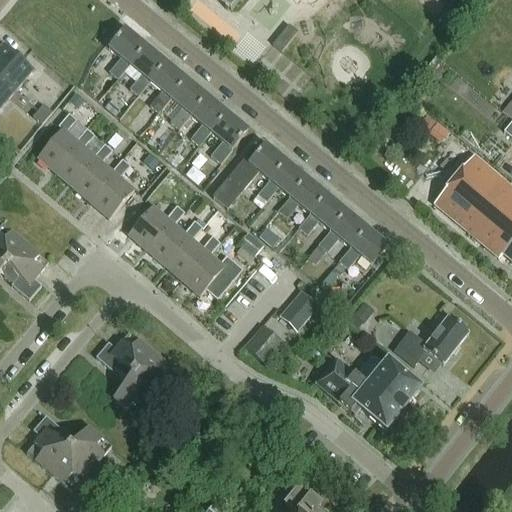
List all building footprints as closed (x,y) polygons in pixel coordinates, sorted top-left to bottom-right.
[(212,0),(230,14),(241,0),(212,0)] [(281,57),(297,37),(288,29),(272,49),(281,57)] [(124,33),(108,53),(120,63),(108,77),(118,84),(129,71),(145,51),(124,33)] [(3,48),(0,51),(0,82),(15,95),(33,74),(3,48)] [(145,51),(129,71),(140,80),(129,94),(138,101),(149,88),(166,68),(145,51)] [(166,68),(149,88),(161,97),(150,111),(158,118),(170,104),(186,85),(166,68)] [(0,82),(0,112),(15,95),(0,82)] [(186,85),(170,104),(181,114),(170,128),(178,135),(190,121),(206,101),(186,85)] [(201,130),(190,144),(199,152),(210,138),(227,118),(206,101),(190,121),(201,130)] [(511,126),(511,125),(511,104),(502,117),(511,126)] [(120,114),(110,106),(105,112),(115,120),(120,114)] [(43,109),(38,115),(47,123),(52,117),(43,109)] [(38,115),(32,121),(41,129),(47,123),(38,115)] [(227,118),(210,138),(222,147),(210,161),(220,169),(248,136),(227,118)] [(60,133),(36,162),(54,177),(79,148),(76,146),(65,137),(75,125),(68,119),(57,131),(60,133)] [(511,143),(511,125),(511,126),(503,137),(511,143)] [(449,136),(437,127),(428,138),(440,147),(449,136)] [(79,148),(54,177),(72,192),(97,163),(94,161),(84,152),(94,141),(86,134),(76,146),(79,148)] [(114,153),(121,144),(115,139),(108,148),(114,153)] [(285,166),(263,148),(248,167),(243,163),(212,201),(227,213),(258,177),(269,186),(285,166)] [(97,163),(72,192),(89,207),(114,178),(111,175),(102,167),(111,156),(103,149),(94,161),(97,163)] [(511,192),(473,160),(433,208),(499,263),(503,259),(511,266),(511,192)] [(114,178),(89,207),(109,223),(133,194),(119,182),(129,171),(121,164),(111,175),(114,178)] [(289,203),(305,183),(285,166),(269,186),(252,206),(261,213),(277,193),(289,203)] [(305,183),(289,203),(277,216),(286,224),(298,210),(309,220),(326,200),(305,183)] [(326,200),(309,220),(298,233),(306,241),(318,227),(329,236),(346,216),(326,200)] [(152,209),(127,238),(149,258),(175,228),(184,217),(176,210),(166,221),(152,209)] [(346,216),(329,236),(318,250),(327,258),(338,244),(350,253),(366,233),(346,216)] [(175,228),(149,258),(168,273),(193,243),(202,232),(194,225),(185,236),(175,228)] [(33,283),(47,266),(1,227),(0,228),(0,277),(11,287),(10,288),(28,303),(40,289),(33,283)] [(279,243),(267,233),(259,242),(272,252),(279,243)] [(366,233),(350,253),(338,267),(347,274),(359,260),(371,271),(387,251),(366,233)] [(248,237),(238,249),(240,252),(254,262),(264,250),(248,237)] [(193,243),(168,273),(185,288),(210,258),(220,247),(212,240),(202,252),(193,243)] [(249,267),(254,262),(240,252),(236,257),(249,267)] [(210,258),(185,288),(199,300),(205,294),(217,304),(242,274),(226,260),(220,267),(210,258)] [(295,336),(316,311),(299,297),(278,322),(295,336)] [(425,357),(439,367),(442,370),(468,337),(461,332),(464,329),(456,323),(454,326),(448,322),(426,349),(409,336),(398,350),(418,366),(425,357)] [(264,370),(283,348),(261,330),(243,352),(264,370)] [(161,392),(175,376),(128,336),(114,353),(107,348),(95,361),(113,376),(114,374),(127,385),(112,401),(136,421),(150,406),(156,411),(168,398),(161,392)] [(383,371),(372,362),(355,381),(336,365),(316,389),(355,422),(360,415),(385,436),(420,394),(386,366),(383,371)] [(98,466),(112,450),(88,430),(74,446),(62,436),(63,434),(46,419),(33,434),(40,440),(26,457),(72,496),(86,479),(93,485),(105,471),(98,466)] [(185,498),(192,490),(184,483),(177,492),(185,498)] [(317,511),(319,510),(297,492),(284,509),(288,511),(317,511)]
